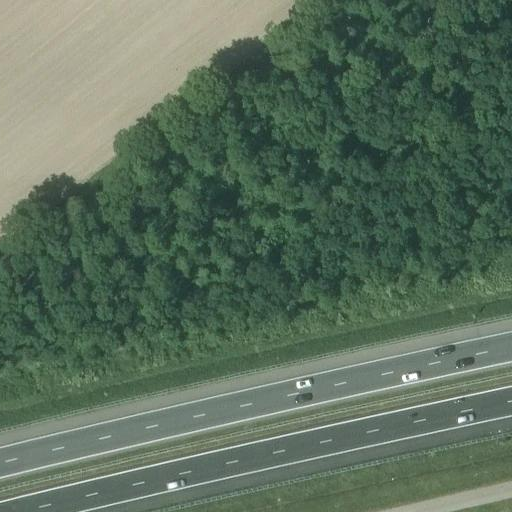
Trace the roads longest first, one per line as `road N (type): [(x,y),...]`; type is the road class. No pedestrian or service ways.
road 1 (motorway): [(511,350),(0,464)]
road 2 (motorway): [(31,511),(511,404)]
